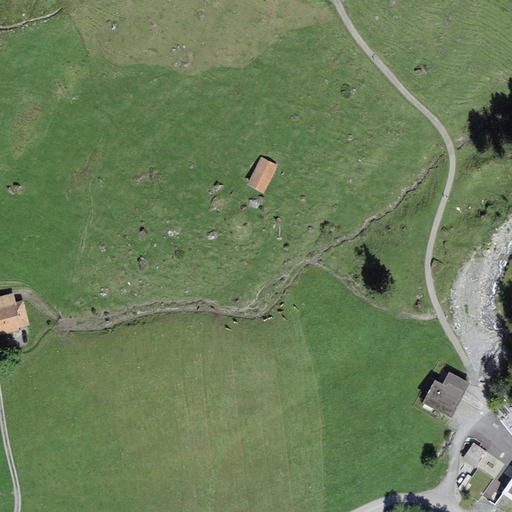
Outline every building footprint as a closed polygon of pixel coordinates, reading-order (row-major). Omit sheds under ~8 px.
[(258,194),(274,166),(259,158),(243,185),(258,194)] [(0,334),(27,327),(20,302),(14,304),(11,294),(0,297),(0,334)] [(452,413),(461,396),(459,395),(462,390),(464,391),(469,382),(451,372),(446,381),(451,383),(449,386),(438,380),(427,400),(452,413)] [(511,433),(511,480),(496,505),(507,511),(511,511),(511,406),(506,399),(493,409),(511,433)] [(470,478),(462,490),(481,503),(485,497),(496,505),(511,480),(511,467),(476,443),(466,458),(470,460),(463,472),(470,478)]
